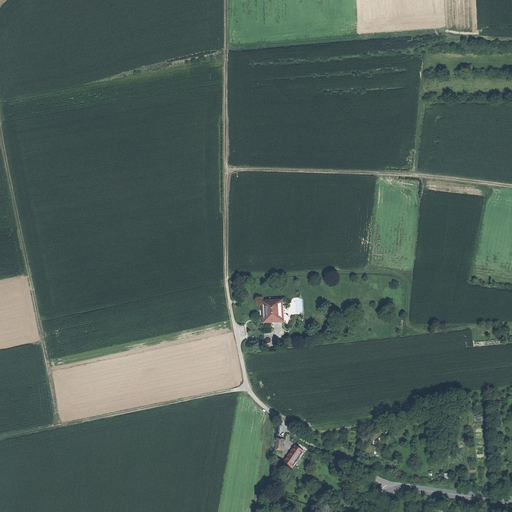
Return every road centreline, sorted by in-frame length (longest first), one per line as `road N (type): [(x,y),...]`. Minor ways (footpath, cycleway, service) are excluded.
road 1 (track): [(0,133),(59,427),(247,387)]
road 2 (track): [(385,489),(319,451),(249,393),(226,282),(226,168)]
road 3 (track): [(511,186),(226,168)]
road 4 (track): [(225,107),(429,34)]
road 5 (track): [(226,0),(226,168)]
road 6 (tertiary): [(367,511),(385,489),(404,487),(511,500)]
road 7 (track): [(428,46),(414,175)]
